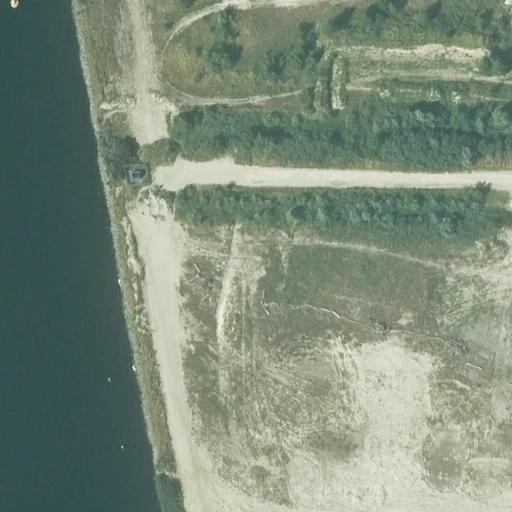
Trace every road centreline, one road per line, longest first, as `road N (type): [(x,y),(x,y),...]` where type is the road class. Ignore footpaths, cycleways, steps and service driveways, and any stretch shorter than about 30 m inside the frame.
road 1 (track): [(169,173),(159,257),(180,413),(205,511)]
road 2 (track): [(169,173),(511,181)]
road 3 (track): [(134,0),(152,133)]
